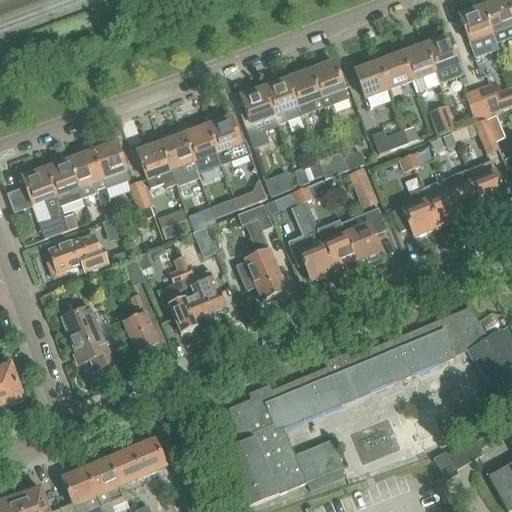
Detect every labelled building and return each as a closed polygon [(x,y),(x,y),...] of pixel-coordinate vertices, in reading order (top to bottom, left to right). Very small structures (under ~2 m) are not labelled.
[(511,15),(506,0),(505,0),(483,8),(493,37),(497,45),(511,39),(511,15)] [(483,8),(459,17),(470,45),(475,61),(499,52),(497,45),(493,37),(483,8)] [(449,38),(426,47),(436,75),(440,86),(464,77),(460,66),(449,38)] [(426,47),(402,55),(413,84),(417,94),(440,86),(436,75),(426,47)] [(402,55),(379,64),(389,92),(413,84),(402,55)] [(334,63),(311,72),(321,100),(324,110),(325,109),(326,110),(349,102),(345,92),(334,63)] [(379,64),(355,73),(365,101),(389,92),(379,64)] [(311,72),(287,81),(298,109),(301,118),(324,110),(321,100),(311,72)] [(287,81),(264,89),(275,118),(278,127),(287,124),(300,119),(301,118),(298,109),(287,81)] [(491,87),(478,91),(488,120),(501,115),(501,113),(494,96),(491,87)] [(264,89),(240,98),(251,127),(254,136),(278,127),(275,118),(264,89)] [(511,89),(494,96),(501,113),(511,108),(511,89)] [(478,91),(465,96),(475,124),(488,120),(478,91)] [(448,109),(430,116),(438,139),(456,132),(448,109)] [(232,118),(208,127),(218,155),(223,166),(252,155),(247,143),(243,144),(232,118)] [(495,144),(505,140),(496,118),(486,122),(495,144)] [(486,122),(468,129),(472,138),(479,135),(488,156),(498,151),(495,144),(486,122)] [(394,123),(382,127),(385,135),(397,130),(394,123)] [(194,165),(217,156),(207,128),(184,136),(194,165)] [(413,129),(404,132),(409,145),(417,142),(413,129)] [(384,133),(373,137),(380,156),(409,145),(404,132),(387,139),(384,133)] [(187,182),(186,178),(197,173),(194,165),(184,136),(161,145),(176,187),(187,182)] [(107,190),(108,190),(132,181),(118,144),(93,154),(107,190)] [(139,153),(150,181),(152,189),(164,184),(166,190),(176,187),(161,145),(139,153)] [(360,153),(343,160),(348,173),(365,166),(360,153)] [(69,162),(80,190),(84,201),(99,195),(109,223),(119,219),(108,190),(107,190),(93,154),(69,162)] [(417,155),(409,158),(414,171),(422,168),(417,155)] [(342,157),(319,166),(324,178),(324,179),(325,182),(348,173),(343,160),(342,157)] [(409,158),(400,162),(405,175),(414,171),(409,158)] [(84,201),(80,190),(69,162),(46,171),(61,210),(84,201)] [(468,174),(483,211),(508,200),(497,173),(493,162),(469,172),(469,173),(468,174)] [(319,166),(296,175),(300,188),(310,185),(310,183),(324,178),(319,166)] [(46,171),(23,180),(27,191),(8,198),(14,215),(45,203),(52,222),(40,227),(45,242),(69,233),(65,221),(46,171)] [(363,172),(350,178),(364,211),(377,205),(363,172)] [(483,211),(468,174),(446,183),(450,192),(449,192),(461,220),(483,211)] [(266,185),(271,200),(280,196),(274,181),(266,185)] [(141,184),(129,188),(138,213),(151,208),(141,184)] [(311,188),(303,192),(308,204),(316,200),(311,188)] [(300,192),(292,196),(296,207),(297,209),(306,205),(300,192)] [(461,220),(449,192),(427,202),(438,230),(461,220)] [(423,193),(412,197),(416,207),(405,211),(404,210),(394,214),(402,233),(411,229),(415,239),(438,230),(427,202),(423,193)] [(253,194),(234,201),(238,212),(257,205),(253,194)] [(287,244),(298,270),(299,268),(303,266),(310,283),(334,273),(317,233),(306,205),(297,209),(292,211),(303,239),(289,245),(287,244)] [(222,206),(211,210),(215,221),(226,217),(222,206)] [(264,207),(238,217),(242,228),(246,227),(258,222),(262,234),(273,229),(264,207)] [(151,208),(138,213),(142,222),(144,221),(154,218),(151,208)] [(210,210),(202,213),(208,227),(215,224),(210,210)] [(160,221),(167,240),(192,230),(185,212),(160,221)] [(377,212),(341,227),(345,236),(357,264),(366,260),(368,263),(371,264),(379,261),(380,258),(379,255),(380,254),(373,238),(386,232),(377,212)] [(75,217),(65,221),(69,233),(79,229),(75,217)] [(191,221),(196,233),(205,230),(200,217),(191,221)] [(340,224),(317,233),(334,273),(357,264),(345,236),(341,227),(340,224)] [(50,253),(54,263),(50,264),(56,281),(70,276),(68,271),(91,263),(94,271),(110,265),(103,247),(100,248),(96,238),(84,242),(83,241),(50,253)] [(245,265),(236,268),(247,293),(256,290),(261,303),(287,293),(269,251),(258,256),(254,258),(244,262),(245,265)] [(128,253),(115,258),(118,266),(131,261),(128,253)] [(147,256),(138,259),(143,272),(152,268),(147,256)] [(186,259),(175,264),(178,273),(189,268),(186,259)] [(135,287),(136,287),(147,283),(137,260),(126,265),(135,287)] [(159,294),(158,294),(165,310),(168,308),(180,336),(196,330),(193,323),(202,320),(187,282),(194,279),(189,268),(178,273),(170,276),(175,287),(159,294)] [(194,279),(187,282),(202,320),(226,310),(213,279),(210,272),(194,279)] [(90,279),(82,283),(86,290),(93,287),(90,279)] [(138,297),(131,300),(135,311),(143,308),(138,297)] [(63,322),(62,323),(67,334),(68,333),(77,356),(75,357),(79,367),(91,362),(95,373),(118,364),(113,352),(108,354),(94,322),(89,309),(71,317),(62,320),(63,322)] [(497,419),(511,409),(511,349),(501,333),(502,332),(501,331),(489,339),(470,310),(425,329),(425,330),(398,341),(398,340),(383,346),(383,347),(356,359),(353,353),(325,365),(327,370),(272,393),(270,388),(249,396),(252,401),(229,411),(243,444),(223,453),(247,510),(307,485),(307,484),(317,480),(320,489),(346,478),(343,469),(332,442),(295,457),(284,431),(356,401),(371,395),(370,392),(397,381),(399,383),(413,377),(413,375),(440,364),(441,366),(457,359),(456,357),(469,351),(470,353),(471,352),(491,385),(490,386),(480,392),(497,419)] [(146,316),(123,325),(135,356),(158,347),(146,316)] [(0,409),(0,411),(24,402),(24,401),(16,379),(17,376),(15,369),(12,368),(11,365),(0,369),(0,409)] [(120,489),(166,469),(154,442),(108,461),(120,489)] [(445,453),(433,461),(447,482),(458,476),(456,472),(483,456),(475,442),(448,457),(445,453)] [(511,511),(511,447),(511,465),(488,479),(507,511),(511,511)] [(108,461),(86,471),(101,508),(103,511),(113,511),(110,505),(124,499),(120,489),(108,461)] [(73,505),(60,511),(103,511),(101,508),(86,471),(62,481),(73,505)] [(60,511),(57,511),(48,511),(40,490),(30,494),(27,492),(20,495),(19,497),(16,499),(20,511),(60,511)] [(20,511),(16,499),(6,502),(3,501),(0,501),(0,511),(20,511)]
